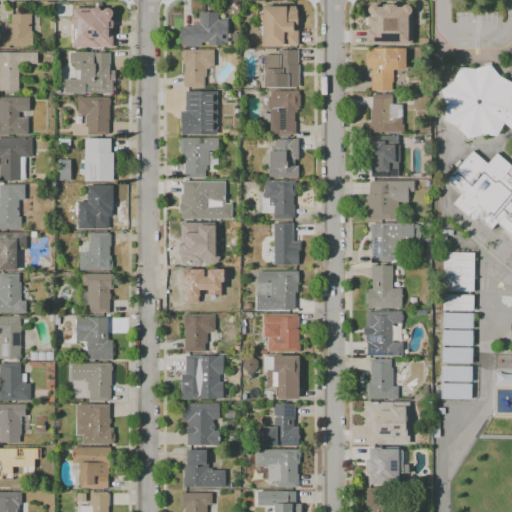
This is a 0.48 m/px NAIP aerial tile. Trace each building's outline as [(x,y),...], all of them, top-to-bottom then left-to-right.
[(413,45),(367,45),(367,39),(368,39),(368,31),(370,31),(370,27),(368,27),(368,17),(371,17),(371,15),(369,14),(368,11),(368,8),(369,6),(372,5),(375,5),(378,7),(382,7),(382,6),(385,6),(385,4),(394,4),(394,6),(397,6),(397,7),(401,7),(404,5),(407,5),(410,6),(411,8),(412,10),(411,13),(412,13),(413,45)] [(285,46),(263,46),(263,7),(296,7),(296,10),(298,10),(298,25),(293,25),(293,30),(298,30),(298,46),(285,46)] [(113,48),(74,47),(74,40),(72,40),(73,29),(74,29),(74,26),(71,24),(71,21),(71,18),(74,16),(74,8),(100,8),(100,11),(103,11),(106,9),(109,9),(112,10),(113,13),(113,16),(111,18),(111,19),(113,19),(113,29),(111,29),(111,31),(113,31),(113,48)] [(9,49),(0,49),(0,30),(7,30),(7,24),(11,24),(11,14),(16,14),(16,12),(20,12),(20,14),(31,14),(31,31),(33,31),(32,38),(34,38),(34,42),(33,42),(33,45),(9,45),(9,49)] [(201,47),(182,46),(182,37),(180,37),(180,33),(181,33),(181,26),(193,26),(193,23),(199,23),(199,12),(218,12),(218,20),(227,20),(228,43),(223,43),(223,46),(209,46),(209,42),(201,42),(201,47)] [(392,91),(371,91),(371,78),(372,78),(372,67),(367,67),(368,63),(365,63),(366,52),(367,52),(367,48),(406,48),(406,69),(393,69),(393,82),(392,82),(392,91)] [(205,87),(185,87),(185,86),(183,86),(183,74),(184,74),(184,64),(183,64),(183,58),(181,58),(181,50),(214,50),(214,66),(210,66),(210,69),(207,69),(207,77),(205,77),(205,87)] [(265,88),(254,88),(254,76),(257,76),(257,72),(256,68),(256,56),(257,53),(265,53),(265,55),(277,55),(277,50),(297,50),(297,51),(299,51),(299,64),(297,64),(297,65),(299,65),(299,87),(265,87),(265,88)] [(0,91),(0,52),(37,52),(37,64),(19,64),(19,91),(0,91)] [(115,94),(65,94),(65,79),(76,79),(76,71),(75,71),(75,64),(70,64),(70,52),(94,52),(94,53),(110,53),(110,71),(115,71),(115,94)] [(511,130),(504,123),(497,136),(482,135),(473,138),(474,140),(467,141),(463,136),(464,135),(458,128),(445,121),(446,106),(442,91),(453,81),(460,68),(475,69),(483,67),(484,64),(490,62),(495,68),(495,71),(499,76),(511,82),(511,130)] [(217,135),(181,135),(181,116),(180,116),(180,111),(185,111),(185,91),(217,91),(217,135)] [(295,135),(278,135),(278,134),(270,134),(270,123),(264,123),(264,113),(270,113),(270,109),(268,109),(268,97),(271,97),(271,91),(299,91),(299,94),(300,94),(300,106),(299,106),(299,110),(297,110),(297,113),(295,113),(295,121),(296,121),(296,134),(295,134),(295,135)] [(404,133),(370,133),(370,131),(369,131),(369,124),(370,124),(370,110),(372,110),(372,94),(392,95),(392,104),(402,104),(402,124),(404,124),(404,133)] [(29,135),(0,135),(0,97),(29,97),(29,111),(19,112),(19,117),(29,117),(29,135)] [(107,135),(88,135),(88,126),(86,126),(86,116),(81,116),(81,114),(78,114),(78,97),(109,97),(109,99),(111,99),(111,105),(110,105),(110,120),(107,120),(107,121),(109,121),(109,133),(107,133),(107,135)] [(371,178),(371,163),(370,163),(370,156),(368,156),(368,153),(368,151),(365,151),(365,139),(368,139),(368,136),(398,136),(398,145),(400,145),(400,162),(398,162),(398,166),(399,166),(399,172),(398,172),(398,178),(371,178)] [(0,181),(0,138),(32,138),(33,158),(25,158),(25,179),(20,179),(20,181),(0,181)] [(205,178),(185,178),(185,164),(183,164),(183,158),(185,158),(185,154),(181,154),(181,148),(180,148),(180,141),(181,141),(181,139),(218,138),(218,150),(208,150),(208,165),(207,165),(207,170),(205,170),(205,178)] [(113,181),(85,182),(85,139),(111,139),(111,153),(113,153),(113,181)] [(298,178),(269,178),(269,151),(271,151),(271,146),(275,146),(275,139),(298,139),(298,159),(295,159),(295,165),(298,165),(298,169),(299,169),(299,175),(298,175),(298,178)] [(511,236),(497,223),(491,230),(477,217),(474,220),(469,216),(468,217),(453,204),(462,193),(447,180),(458,168),(455,165),(460,160),(463,162),(473,151),(488,164),(497,153),(511,166),(511,167),(506,174),(511,178),(511,176),(511,236)] [(232,219),(181,219),(181,212),(180,212),(180,204),(181,204),(181,197),(183,197),(183,181),(225,181),(225,203),(232,203),(232,219)] [(293,219),(273,219),(273,218),(269,218),(269,213),(262,213),(262,198),(263,198),(263,181),(295,181),(295,184),(296,184),(296,189),(295,189),(295,196),(293,196),(293,205),(295,205),(295,217),(293,217),(293,219)] [(367,220),(367,194),(369,194),(369,183),(371,183),(371,181),(413,181),(413,184),(415,184),(415,189),(414,189),(414,192),(409,192),(409,199),(408,199),(408,202),(398,202),(398,220),(367,220)] [(21,229),(0,229),(0,185),(25,185),(24,200),(19,200),(19,218),(21,218),(21,229)] [(109,229),(78,229),(78,202),(87,202),(87,196),(86,196),(86,185),(113,185),(113,188),(114,188),(114,201),(113,201),(113,204),(111,204),(111,207),(109,207),(109,215),(110,215),(110,228),(109,228),(109,229)] [(274,266),(274,256),(272,256),(272,253),(274,253),(274,223),(293,223),(293,242),(300,242),(300,250),(299,250),(299,266),(274,266)] [(184,262),(184,246),(182,246),(182,224),(214,224),(214,252),(217,252),(219,253),(218,259),(217,260),(214,260),(214,262),(200,262),(184,262)] [(372,261),(372,260),(371,260),(371,249),(373,249),(372,238),(371,238),(370,232),(369,232),(369,226),(370,226),(370,224),(413,224),(418,224),(421,229),(421,236),(418,240),(414,240),(414,242),(403,242),(404,253),(393,253),(394,261),(372,261)] [(16,270),(0,270),(0,233),(28,233),(29,236),(26,236),(26,249),(16,249),(16,270)] [(113,270),(80,270),(80,253),(84,253),(84,251),(88,251),(88,243),(89,243),(89,233),(110,233),(110,234),(111,234),(111,246),(109,246),(110,256),(111,256),(111,263),(113,263),(113,270)] [(443,291),(443,252),(474,253),(473,292),(443,291)] [(401,308),(367,308),(367,289),(373,289),(373,279),(371,279),(371,266),(392,266),(392,289),(401,289),(401,308)] [(210,311),(183,311),(183,309),(182,309),(182,295),(183,295),(183,290),(187,290),(187,283),(185,283),(185,271),(187,271),(187,269),(206,269),(206,298),(210,298),(210,311)] [(295,310),(256,310),(256,283),(259,283),(259,271),(299,271),(299,283),(298,283),(298,292),(295,292),(295,310)] [(26,313),(0,313),(0,273),(19,274),(19,282),(21,282),(21,301),(26,301),(26,313)] [(109,313),(90,313),(90,304),(88,304),(88,301),(80,301),(79,288),(87,288),(87,286),(82,286),(82,274),(113,274),(114,289),(110,289),(110,294),(111,294),(111,299),(109,299),(109,313)] [(473,296),(473,311),(442,311),(443,295),(473,296)] [(403,356),(367,356),(367,343),(366,343),(366,335),(364,335),(364,328),(365,328),(365,315),(367,315),(367,312),(402,312),(402,315),(403,315),(403,320),(402,320),(402,324),(393,324),(393,343),(403,343),(403,356)] [(473,313),(473,329),(442,329),(443,313),(473,313)] [(205,352),(186,352),(186,350),(184,350),(184,338),(185,338),(185,329),(183,329),(183,323),(182,323),(182,316),(183,316),(183,314),(215,314),(215,332),(211,332),(211,333),(207,333),(207,343),(205,343),(205,352)] [(299,352),(268,352),(268,338),(263,338),(263,325),(263,314),(297,314),(297,316),(298,316),(298,329),(299,329),(299,345),(300,345),(300,349),(299,349),(299,352)] [(19,362),(4,362),(4,359),(0,359),(0,346),(1,346),(1,336),(0,336),(0,316),(13,316),(13,315),(19,315),(19,316),(20,316),(20,326),(22,326),(22,331),(21,331),(21,359),(19,359),(19,362)] [(112,360),(88,360),(88,350),(87,350),(86,342),(76,342),(76,333),(74,334),(74,329),(76,329),(76,317),(90,316),(90,318),(108,317),(108,341),(113,341),(113,345),(115,345),(115,356),(112,356),(112,360)] [(473,331),(473,346),(442,346),(442,330),(473,331)] [(472,348),(472,364),(442,363),(442,348),(472,348)] [(223,400),(181,400),(181,381),(181,374),(186,374),(186,356),(202,356),(223,356),(223,374),(219,374),(219,382),(223,382),(223,400)] [(299,399),(277,399),(277,387),(267,387),(267,372),(264,372),(264,357),(272,357),(272,356),(299,356),(299,357),(301,357),(300,377),(299,377),(299,399)] [(253,372),(248,372),(244,368),(244,362),(248,358),(254,358),(258,362),(257,368),(253,372)] [(398,399),(367,399),(367,396),(365,396),(365,390),(367,390),(367,383),(371,383),(371,359),(391,359),(391,368),(393,368),(393,387),(398,387),(398,399)] [(0,401),(0,387),(1,387),(1,377),(0,377),(0,365),(1,365),(1,364),(20,363),(21,368),(22,368),(22,370),(20,370),(20,374),(26,374),(26,384),(30,384),(31,401),(0,401)] [(109,401),(90,401),(90,390),(88,390),(88,382),(84,382),(84,381),(72,381),(72,363),(111,363),(111,366),(113,366),(113,371),(111,371),(111,386),(110,386),(110,387),(111,387),(111,399),(109,399),(109,401)] [(443,366),(472,367),(471,383),(442,382),(443,366)] [(428,400),(413,400),(428,385),(428,400)] [(441,385),(470,385),(471,399),(440,399),(441,385)] [(370,444),(370,428),(365,428),(365,402),(410,402),(410,444),(370,444)] [(19,443),(0,443),(0,404),(25,404),(25,416),(21,416),(21,435),(19,435),(19,443)] [(113,444),(82,444),(82,435),(77,436),(77,405),(109,404),(110,419),(111,419),(111,424),(109,424),(109,428),(113,428),(113,434),(115,434),(115,441),(113,441),(113,444)] [(213,424),(214,425),(214,430),(213,432),(219,432),(219,446),(187,445),(187,434),(186,434),(186,426),(187,427),(187,422),(182,422),(182,404),(219,404),(219,420),(213,420),(213,424)] [(298,447),(260,446),(260,427),(274,427),(274,404),(295,404),(295,417),(293,417),(293,427),(299,427),(299,432),(300,432),(300,443),(298,443),(298,447)] [(235,418),(224,419),(224,411),(235,411),(235,418)] [(0,488),(0,447),(17,447),(18,477),(22,477),(22,488),(0,488)] [(108,489),(80,489),(80,463),(73,463),(73,448),(111,447),(112,463),(109,463),(109,476),(108,476),(108,489)] [(386,485),(368,485),(368,476),(366,476),(366,460),(368,460),(368,447),(399,447),(399,450),(402,450),(402,465),(409,465),(409,482),(386,482),(386,485)] [(225,487),(185,488),(185,486),(183,486),(183,479),(185,479),(185,465),(186,465),(186,450),(207,450),(207,452),(207,460),(208,460),(208,468),(212,468),(212,470),(225,470),(225,487)] [(299,487),(278,487),(278,481),(268,481),(268,480),(263,480),(263,474),(257,473),(257,467),(255,467),(256,450),(299,450),(299,463),(298,463),(298,474),(299,474),(299,487)] [(367,490),(367,489),(391,489),(391,511),(373,511),(373,507),(367,507),(367,505),(366,504),(366,499),(367,498),(366,496),(366,492),(367,490)] [(274,511),(274,506),(257,506),(257,491),(295,491),(295,504),(301,504),(301,511),(274,511)] [(0,511),(0,492),(22,492),(22,504),(19,504),(19,511),(0,511)] [(77,511),(77,506),(78,506),(78,504),(88,504),(88,501),(90,501),(90,492),(108,492),(108,494),(110,494),(110,506),(108,506),(108,511),(77,511)] [(185,511),(185,509),(181,509),(181,501),(180,501),(180,496),(181,496),(181,493),(212,493),(212,505),(207,505),(207,511),(185,511)] [(86,502),(77,502),(77,494),(86,494),(86,502)]
